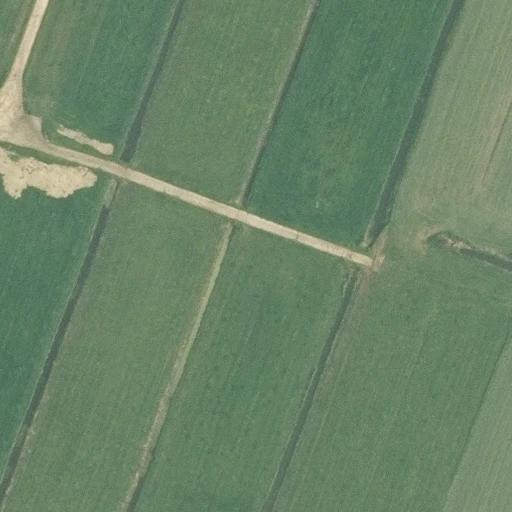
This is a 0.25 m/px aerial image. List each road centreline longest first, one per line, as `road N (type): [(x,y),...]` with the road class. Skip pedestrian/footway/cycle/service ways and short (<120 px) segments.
road 1 (track): [(351,240),(0,144)]
road 2 (track): [(21,150),(78,0)]
